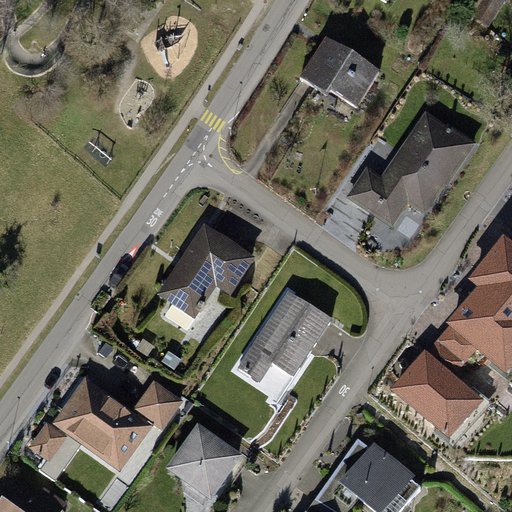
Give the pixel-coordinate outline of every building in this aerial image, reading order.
[(506,1),(504,0),(490,0),(479,20),(490,27),(506,1)] [(381,75),(334,44),(329,52),(324,48),(303,81),(319,91),(322,86),(359,109),(381,75)] [(384,183),(370,174),(353,200),(376,215),(391,191),(426,214),(446,184),(448,186),(474,147),(449,131),(447,135),(426,121),(384,183)] [(254,262),(208,231),(164,296),(177,304),(170,315),(191,329),(207,306),(204,305),(217,285),(232,294),(254,262)] [(511,251),(482,287),(492,295),(511,310),(511,251)] [(333,323),(291,295),(241,370),(247,375),(260,356),(295,380),(333,323)] [(511,310),(492,295),(461,332),(511,372),(511,310)] [(479,404),(429,359),(399,393),(450,438),(479,404)] [(148,429),(88,387),(61,426),(121,467),(148,429)] [(139,412),(163,429),(182,404),(157,387),(139,412)] [(65,440),(49,429),(35,450),(51,461),(65,440)] [(239,460),(200,433),(173,472),(184,479),(187,494),(201,491),(212,499),(239,460)] [(368,458),(359,450),(321,504),(332,511),(350,511),(362,500),(375,511),(405,511),(422,492),(375,451),(368,458)] [(39,501),(18,487),(13,494),(5,489),(0,496),(0,500),(5,504),(0,511),(61,511),(66,506),(46,492),(39,501)]
